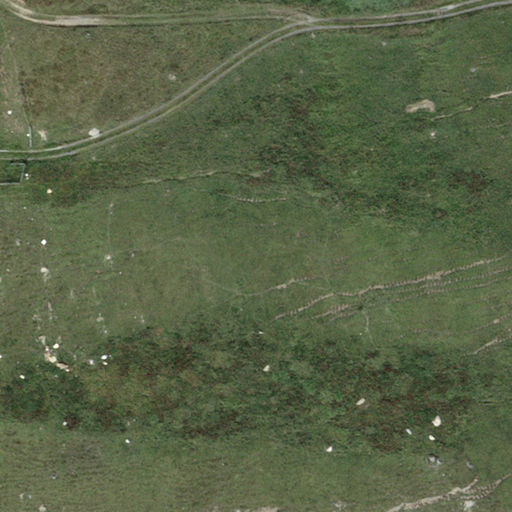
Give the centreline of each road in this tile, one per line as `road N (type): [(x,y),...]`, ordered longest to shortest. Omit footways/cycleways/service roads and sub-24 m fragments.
road 1 (track): [(0,155),(52,155),(97,141),(184,98),(283,31),(317,22)]
road 2 (track): [(7,0),(44,19),(282,13),(317,22)]
road 3 (track): [(317,22),(426,17),(496,0)]
